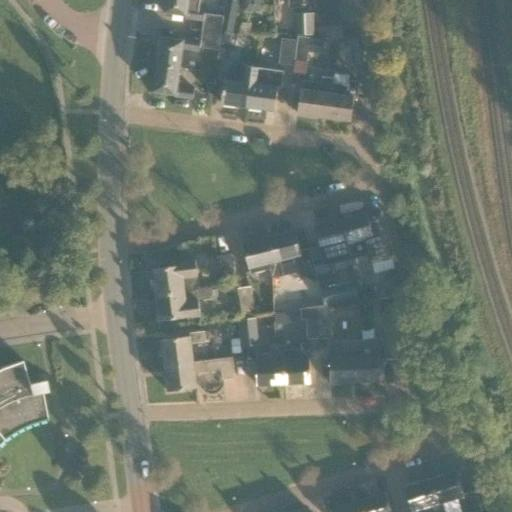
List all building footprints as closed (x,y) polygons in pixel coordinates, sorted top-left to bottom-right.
[(203,21),(202,31),(220,33),(224,14),(223,17),(221,17),(204,15),(205,9),(199,9),(200,0),(165,0),(164,13),(186,16),(186,18),(203,21)] [(220,33),(232,35),(232,34),(239,1),(235,0),(226,0),(224,14),(220,33)] [(261,0),(243,0),(244,2),(244,11),(261,10),(261,0)] [(316,16),(338,13),(336,3),(315,6),(316,16)] [(315,35),(314,13),(294,13),(295,35),(315,35)] [(339,24),(338,13),(316,16),(318,27),(339,24)] [(339,24),(318,27),(319,37),(341,38),(339,24)] [(161,38),(158,65),(180,68),(182,50),(199,52),(200,48),(218,50),(220,33),(202,31),(200,41),(183,39),(182,41),(161,38)] [(220,33),(218,50),(217,57),(230,59),(232,35),(220,33)] [(310,38),(299,36),(298,36),(295,60),(307,61),(308,50),(310,38)] [(310,38),(308,50),(327,53),(329,38),(310,36),(310,38)] [(297,40),(282,38),(279,63),(294,65),(297,40)] [(364,39),(352,38),(356,65),(368,63),(364,39)] [(180,68),(158,65),(154,93),(176,96),(176,97),(193,100),(194,90),(177,87),(180,68)] [(252,83),(255,84),(257,68),(246,67),(244,83),(224,80),(221,104),(248,107),(252,83)] [(283,72),(257,68),(255,84),(252,83),(248,107),(276,111),(279,87),(281,88),(283,72)] [(298,114),(324,117),(327,93),(330,94),(332,83),(333,78),(322,77),(322,83),(302,80),(298,114)] [(347,85),(332,83),(330,94),(327,93),(324,117),(351,121),(354,97),(357,98),(359,82),(348,81),(347,85)] [(346,243),(349,242),(353,258),(368,253),(370,263),(391,258),(380,212),(367,215),(366,213),(339,219),(346,243)] [(314,226),(323,265),(353,258),(349,242),(346,243),(339,219),(314,226)] [(282,275),(295,272),(318,282),(316,274),(309,247),(299,250),(294,231),(268,237),(274,261),(278,260),(282,275)] [(274,261),(268,237),(243,244),(250,273),(269,268),(272,278),(282,275),(278,260),(274,261)] [(236,280),(231,253),(217,256),(222,282),(236,280)] [(155,294),(199,289),(197,278),(196,278),(195,270),(194,260),(180,261),(180,264),(152,268),(155,294)] [(354,280),(337,285),(333,269),(316,274),(318,282),(324,305),(358,297),(354,280)] [(396,296),(395,283),(375,285),(377,298),(396,296)] [(254,309),(250,285),(237,288),(242,311),(254,309)] [(217,287),(199,289),(155,294),(158,320),(199,315),(197,300),(218,297),(217,287)] [(316,307),(317,338),(331,338),(329,305),(316,307)] [(317,338),(316,307),(300,310),(301,319),(305,319),(307,338),(317,338)] [(286,312),(275,313),(275,323),(287,323),(286,312)] [(260,344),(255,313),(238,316),(242,346),(260,344)] [(374,340),(355,341),(357,381),(384,380),(383,358),(398,358),(397,324),(384,325),(384,338),(374,339),(374,340)] [(193,362),(190,343),(205,341),(203,330),(189,332),(189,335),(160,339),(164,365),(193,362)] [(242,352),(240,339),(231,340),(233,353),(242,352)] [(357,381),(355,341),(330,342),(330,357),(329,357),(330,382),(357,381)] [(286,359),(286,349),(285,343),(275,344),(270,344),(271,352),(257,353),(257,360),(256,360),(257,384),(283,383),(282,359),(286,359)] [(282,359),(283,383),(310,382),(309,359),(311,359),(310,343),(301,343),(301,348),(286,349),(286,359),(282,359)] [(193,362),(164,365),(167,391),(196,387),(194,373),(222,370),(222,379),(234,378),(233,357),(193,362)] [(0,511),(0,439),(9,433),(24,424),(42,419),(45,418),(40,392),(46,391),(46,390),(45,390),(43,379),(26,383),(19,359),(18,360),(0,367),(0,366),(0,511)] [(457,469),(431,477),(438,503),(443,502),(458,497),(462,511),(471,511),(482,509),(476,490),(464,493),(457,469)] [(438,503),(431,477),(405,485),(412,510),(415,510),(415,511),(445,511),(443,502),(438,503)] [(392,511),(386,491),(360,499),(364,511),(392,511)] [(364,511),(360,499),(334,507),(335,511),(364,511)]
